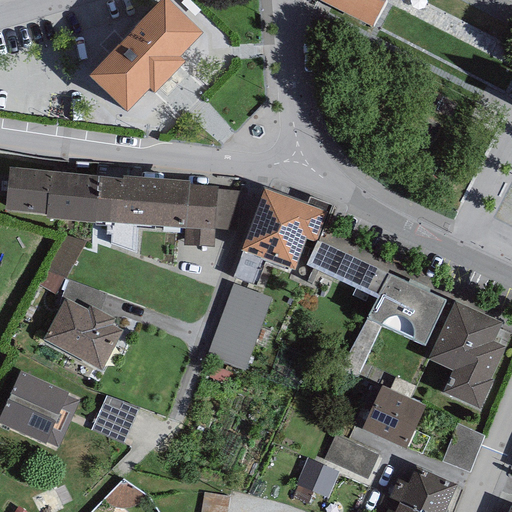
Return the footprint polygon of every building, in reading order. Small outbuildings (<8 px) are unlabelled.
[(307,0),(372,33),(388,0),(307,0)] [(202,48),(164,11),(88,89),(126,126),(149,103),(154,107),(184,76),(179,71),(202,48)] [(99,173),(9,165),(5,207),(46,211),(46,216),(94,221),(94,219),(99,173)] [(122,175),(99,173),(94,219),(185,226),(184,244),(213,247),(214,228),(218,188),(218,184),(189,182),(190,178),(122,173),(122,175)] [(326,210),(263,186),(241,247),(243,248),(289,264),(295,267),(306,236),(315,239),(326,210)] [(239,190),(218,188),(214,228),(236,229),(239,190)] [(86,240),(63,234),(43,271),(66,277),(86,240)] [(389,270),(318,237),(306,262),(377,295),(389,270)] [(288,269),(289,264),(243,248),(233,276),(256,285),(265,260),(288,269)] [(446,298),(389,270),(377,295),(367,316),(424,343),(446,298)] [(270,297),(233,283),(206,355),(244,369),(270,297)] [(88,308),(65,296),(43,337),(101,368),(122,329),(111,323),(115,317),(90,304),(88,308)] [(501,321),(455,299),(428,357),(452,369),(442,390),(480,408),(493,378),(491,377),(511,334),(498,328),(501,321)] [(68,391),(19,369),(0,412),(0,422),(57,448),(79,400),(66,394),(68,391)] [(425,403),(382,382),(368,411),(361,407),(354,423),(405,447),(425,403)] [(140,406),(106,395),(92,430),(123,443),(140,406)] [(484,435),(456,423),(442,460),(469,472),(484,435)] [(378,454),(334,435),(324,458),(368,477),(378,454)] [(332,470),(310,460),(300,482),(323,491),(332,470)] [(398,477),(390,495),(399,499),(427,511),(444,511),(457,483),(415,465),(408,482),(398,477)] [(125,485),(111,505),(119,511),(134,511),(144,499),(125,485)] [(427,511),(399,499),(390,495),(383,493),(379,504),(394,511),(393,511),(427,511)] [(205,511),(231,511),(234,501),(207,497),(205,511)]
